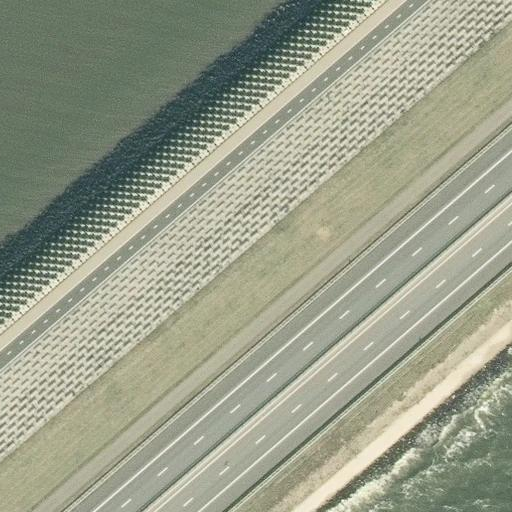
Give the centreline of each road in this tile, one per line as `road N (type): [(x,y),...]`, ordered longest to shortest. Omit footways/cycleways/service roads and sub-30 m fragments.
road 1 (motorway): [(511,164),(110,511)]
road 2 (motorway): [(171,511),(511,217)]
